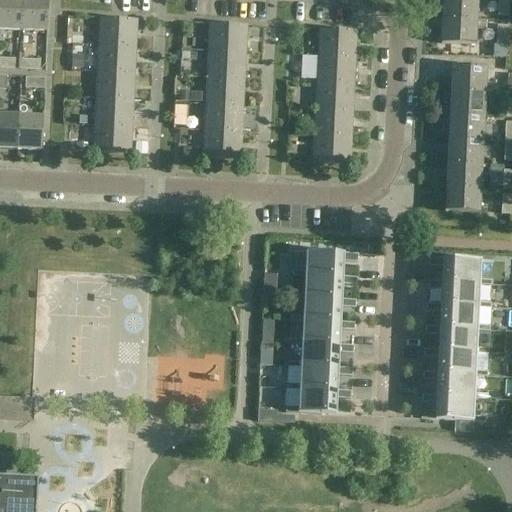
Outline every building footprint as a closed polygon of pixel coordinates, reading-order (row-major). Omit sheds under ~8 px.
[(0,0),(0,32),(22,33),(23,0),(0,0)] [(48,0),(23,0),(22,33),(47,35),(48,0)] [(442,0),(441,20),(477,22),(478,0),(442,0)] [(508,0),(497,0),(497,17),(507,18),(508,0)] [(97,47),(137,49),(138,21),(99,20),(97,47)] [(441,20),(440,45),(476,47),(477,22),(441,20)] [(247,54),(248,27),(209,25),(207,52),(247,54)] [(496,27),(495,46),(506,47),(507,27),(496,27)] [(356,59),(357,32),(318,30),(317,57),(356,59)] [(97,47),(96,73),(135,75),(137,49),(97,47)] [(207,52),(206,79),(245,81),(247,54),(207,52)] [(317,57),(316,84),(355,86),(356,59),(317,57)] [(0,58),(0,69),(16,70),(16,60),(0,58)] [(21,60),(20,70),(39,71),(40,61),(21,60)] [(487,69),(475,68),(451,67),(450,92),(485,93),(487,69)] [(134,102),(135,75),(96,73),(95,100),(134,102)] [(45,79),(26,79),(25,89),(44,89),(45,79)] [(244,107),(245,81),(206,79),(205,105),(244,107)] [(353,113),(355,86),(316,84),(314,111),(353,113)] [(494,94),(485,93),(450,92),(449,116),(484,117),(485,105),(493,105),(494,94)] [(95,100),(94,127),(133,129),(134,102),(95,100)] [(205,105),(203,132),(242,134),(244,107),(205,105)] [(314,111),(313,138),(352,140),(353,113),(314,111)] [(0,150),(16,151),(18,116),(0,114),(0,150)] [(18,116),(16,151),(41,153),(43,117),(18,116)] [(483,142),(484,117),(449,116),(448,140),(483,142)] [(94,127),(92,154),(131,156),(133,129),(94,127)] [(203,132),(202,159),(241,161),(242,134),(203,132)] [(313,138),(312,165),(350,167),(352,140),(313,138)] [(482,166),(483,142),(448,140),(446,164),(482,166)] [(511,162),(511,143),(504,143),(503,162),(511,162)] [(482,166),(446,164),(445,188),(481,190),(482,166)] [(511,171),(503,172),(502,191),(511,191),(511,171)] [(481,190),(445,188),(444,213),(479,214),(481,190)] [(511,196),(501,196),(501,215),(511,216),(511,200),(511,196)] [(305,253),(304,272),(304,277),(342,279),(342,278),(344,255),(316,253),(316,254),(305,253)] [(345,255),(345,263),(358,263),(359,255),(345,255)] [(428,267),(442,268),(442,260),(428,259),(428,267)] [(479,286),(479,281),(480,262),(470,261),(442,260),(442,268),(441,283),(441,284),(479,286)] [(304,278),(303,295),(303,300),(341,302),(341,301),(342,286),(342,279),(304,277),(304,278)] [(342,278),(342,279),(342,286),(356,287),(356,279),(342,278)] [(427,290),(441,291),(441,284),(441,283),(427,282),(427,290)] [(441,291),(440,306),(478,308),(478,304),(479,286),(441,284),(441,291)] [(340,324),(341,309),(341,302),(303,300),(303,301),(302,318),(302,322),(340,324)] [(341,301),(341,302),(341,309),(355,309),(355,301),(341,301)] [(425,313),(440,313),(440,306),(426,305),(425,313)] [(440,313),(439,328),(439,329),(477,331),(477,326),(478,309),(478,308),(440,306),(440,313)] [(302,323),(301,340),(301,345),(339,347),(339,346),(340,331),(340,324),(302,322),(302,323)] [(340,324),(340,331),(354,332),(354,324),(340,324)] [(424,335),(438,336),(439,329),(439,328),(425,328),(424,335)] [(438,336),(438,351),(438,352),(476,354),(476,349),(477,332),(477,331),(439,329),(438,336)] [(301,346),(300,363),(300,368),(338,370),(338,369),(338,354),(339,347),(301,345),(301,346)] [(339,346),(339,347),(338,354),(352,355),(353,347),(339,346)] [(423,358),(437,359),(438,352),(438,351),(423,351),(423,358)] [(437,359),(437,374),(437,375),(474,377),(475,372),(476,355),(476,354),(438,352),(437,359)] [(299,369),(299,386),(298,391),(336,393),(336,392),(337,377),(338,370),(300,368),(299,369)] [(338,369),(338,370),(337,377),(351,377),(352,370),(338,369)] [(422,381),(436,382),(437,375),(437,374),(422,373),(422,381)] [(436,382),(435,397),(435,398),(473,399),(474,395),(474,378),(474,377),(437,375),(436,382)] [(298,392),(297,409),(297,415),(327,417),(327,416),(335,416),(336,400),(336,393),(298,391),(298,392)] [(336,392),(336,393),(336,400),(350,400),(351,393),(336,392)] [(421,404),(435,404),(435,398),(435,397),(421,396),(421,404)] [(0,421),(32,423),(34,400),(0,398),(0,421)] [(435,398),(435,404),(434,421),(442,422),(472,424),(472,417),(473,400),(473,399),(435,398)] [(0,511),(34,511),(36,485),(0,482),(0,511)]
